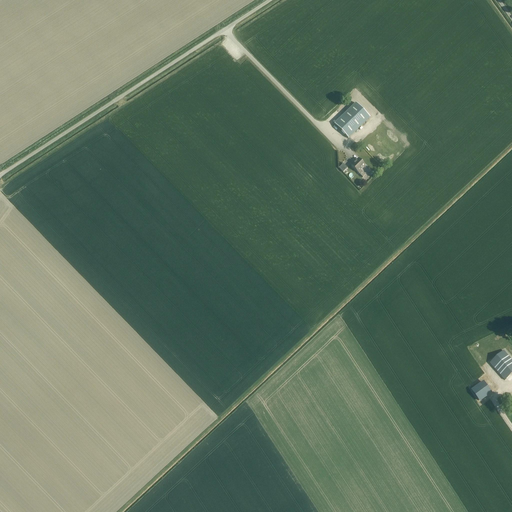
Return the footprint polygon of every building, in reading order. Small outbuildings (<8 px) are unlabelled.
[(348,138),(370,118),(356,103),(334,124),(348,138)] [(363,177),(365,175),(360,170),(365,166),(358,159),(351,166),(363,177)] [(343,173),(347,168),(343,164),(339,168),(343,173)] [(505,380),(511,374),(511,359),(504,351),(490,363),(505,380)] [(485,382),(472,392),(480,403),(494,394),(485,382)]
